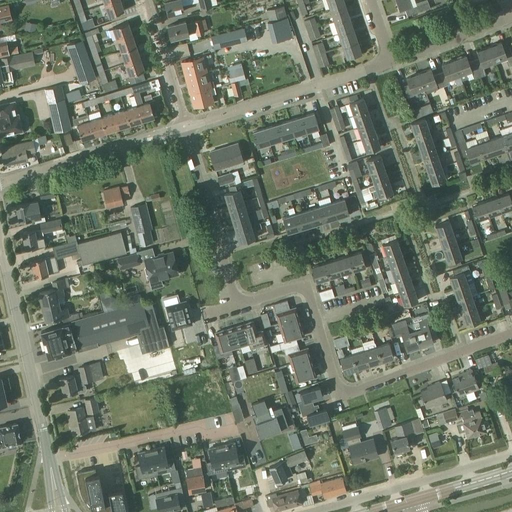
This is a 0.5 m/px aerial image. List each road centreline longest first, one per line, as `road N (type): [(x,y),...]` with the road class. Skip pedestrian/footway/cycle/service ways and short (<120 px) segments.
road 1 (residential): [(238,298),(307,283),(342,391),(511,334)]
road 2 (residential): [(183,128),(392,62)]
road 3 (residential): [(511,455),(315,511)]
road 4 (tertiary): [(44,437),(0,251)]
road 5 (residential): [(0,178),(183,128)]
road 6 (residential): [(48,458),(231,420)]
road 7 (residential): [(183,128),(238,298)]
road 8 (residential): [(145,0),(183,128)]
road 9 (residential): [(392,62),(511,17)]
